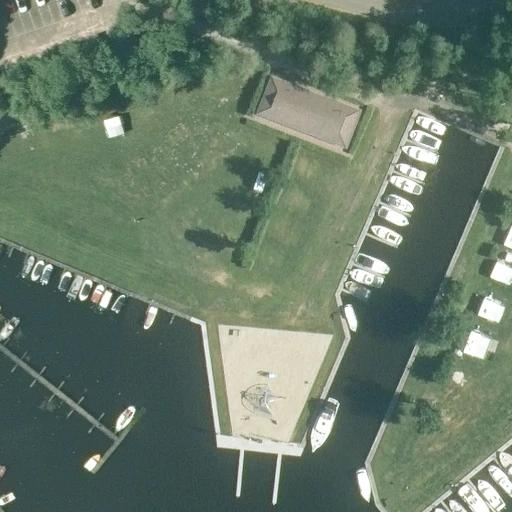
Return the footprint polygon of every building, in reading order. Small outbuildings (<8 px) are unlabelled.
[(475,90),(472,63),(456,64),(459,91),(475,90)] [(356,114),(273,83),(262,114),(285,123),(284,126),(319,140),(320,136),(344,145),(356,114)] [(21,99),(0,105),(0,129),(28,120),(21,99)] [(249,264),(267,273),(277,253),(260,243),(249,264)] [(260,300),(265,276),(246,272),(241,296),(260,300)]
